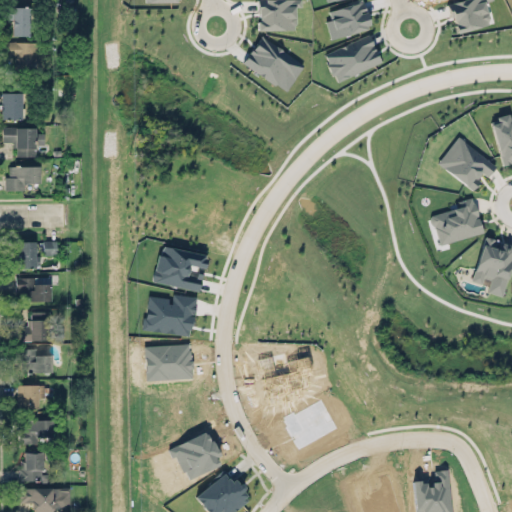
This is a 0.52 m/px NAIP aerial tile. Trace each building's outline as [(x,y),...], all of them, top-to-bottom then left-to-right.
[(293,6),(299,6),(298,0),(255,0),(257,30),(294,29),(293,6)] [(369,27),(361,1),(327,10),(329,19),(324,21),(329,38),(369,27)] [(29,36),(30,7),(4,6),(4,18),(12,19),(11,35),(29,36)] [(302,64),(260,35),(241,62),(283,91),(302,64)] [(322,53),(333,81),(379,63),(368,35),(322,53)] [(2,41),(36,41),(36,55),(44,55),(43,72),(14,71),(14,55),(2,55),(2,41)] [(0,118),(20,119),(21,93),(0,92),(0,94),(0,118)] [(490,120),(500,163),(511,160),(511,115),(507,117),(507,116),(490,120)] [(35,127),(1,126),(1,142),(15,142),(15,155),(34,156),(34,144),(43,144),(43,132),(35,132),(35,127)] [(436,161),(457,133),(493,162),(486,172),(481,169),(475,174),(479,178),(471,188),(464,183),(465,180),(443,165),(442,166),(436,161)] [(38,166),(8,165),(8,176),(4,176),(3,189),(24,189),(24,182),(38,182),(38,166)] [(458,207),(429,215),(437,245),(481,232),(471,197),(456,201),(458,207)] [(33,236),(24,235),(14,236),(15,245),(13,245),(13,255),(15,255),(15,264),(24,262),(38,263),(38,253),(33,253),(33,236)] [(472,278),(488,282),(486,292),(503,296),(511,252),(511,244),(481,238),(472,278)] [(56,240),(42,240),(42,254),(56,254),(56,240)] [(153,281),(197,290),(204,255),(160,246),(153,281)] [(48,277),(15,276),(14,299),(48,299),(48,277)] [(145,295),(142,330),(190,334),(194,296),(170,293),(170,297),(145,295)] [(15,325),(26,325),(26,319),(30,319),(29,311),(48,311),(49,339),(30,339),(30,340),(15,340),(15,325)] [(14,347),(34,347),(35,352),(49,352),(50,369),(16,371),(14,347)] [(16,384),(16,407),(37,406),(36,397),(43,397),(42,384),(36,384),(35,382),(20,382),(20,384),(16,384)] [(50,419),(18,420),(18,444),(39,443),(39,440),(51,439),(50,419)] [(17,479),(40,479),(40,467),(41,467),(41,449),(22,449),(22,459),(19,459),(19,466),(17,466),(17,479)] [(17,486),(18,501),(29,500),(30,507),(32,506),(32,511),(50,511),(50,507),(68,508),(67,486),(50,486),(50,484),(32,485),(17,486)]
